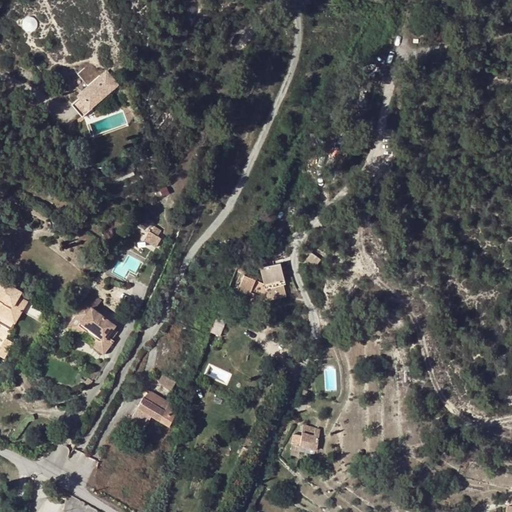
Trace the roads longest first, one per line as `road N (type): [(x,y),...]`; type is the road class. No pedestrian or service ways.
road 1 (unclassified): [(236,511),(313,327),(295,271),(296,241),(366,173),(400,59),(511,31)]
road 2 (unclassified): [(0,451),(120,511)]
